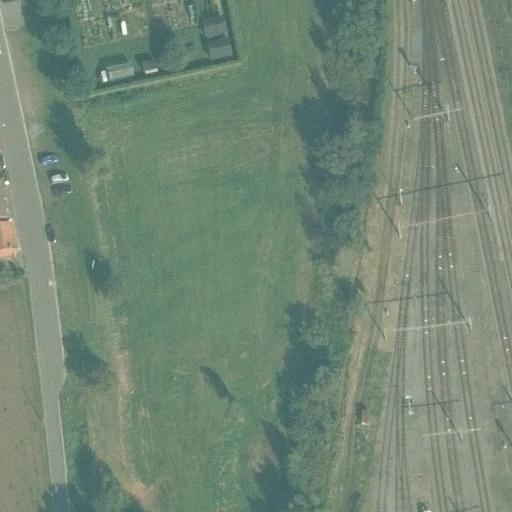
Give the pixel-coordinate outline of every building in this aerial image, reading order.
[(206,64),(230,59),(221,19),(198,24),(206,64)] [(151,65),(136,68),(138,80),(153,78),(151,65)] [(126,68),(97,74),(100,88),(129,82),(126,68)] [(0,190),(0,232),(16,230),(9,189),(0,190)] [(0,263),(21,260),(16,230),(0,232),(0,263)] [(369,416),(362,415),(361,428),(368,429),(369,416)]
